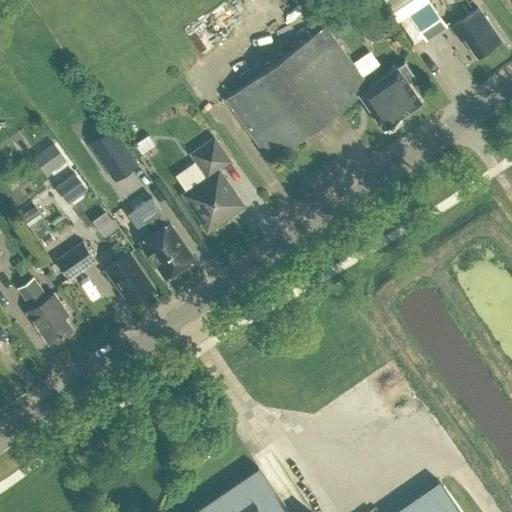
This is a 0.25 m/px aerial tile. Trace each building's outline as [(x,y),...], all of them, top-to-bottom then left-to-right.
[(463,37),(476,56),(500,39),(477,6),(450,24),(460,39),(463,37)] [(417,37),(428,34),(420,11),(410,15),(417,37)] [(373,12),(365,25),(361,23),(360,26),(360,29),(361,32),(363,35),(365,38),(368,39),(372,40),(375,39),(378,38),(381,36),(383,33),(378,31),(384,19),(373,12)] [(224,96),(269,158),(359,93),(382,126),(383,126),(384,127),(400,116),(399,115),(421,100),(407,81),(414,76),(403,61),(368,86),(324,25),(224,96)] [(87,142),(114,180),(137,163),(111,125),(87,142)] [(182,192),(201,221),(200,222),(206,231),(215,225),(214,223),(243,204),(218,168),(229,160),(213,136),(190,152),(206,175),(182,192)] [(80,168),(61,181),(75,201),(93,189),(80,168)] [(191,258),(192,255),(193,254),(169,220),(169,221),(158,206),(144,216),(154,231),(140,240),(147,251),(148,252),(148,251),(153,258),(152,259),(153,260),(164,274),(181,262),(184,263),(191,258)] [(110,234),(124,225),(112,207),(98,217),(110,234)] [(82,240),(56,259),(69,277),(95,258),(82,240)] [(152,285),(128,251),(105,267),(129,301),(152,285)] [(33,307),(27,311),(48,341),(70,325),(57,307),(61,304),(53,292),(47,297),(32,277),(19,287),(33,307)] [(460,511),(439,480),(393,511),(289,511),(257,466),(190,511),(460,511)]
